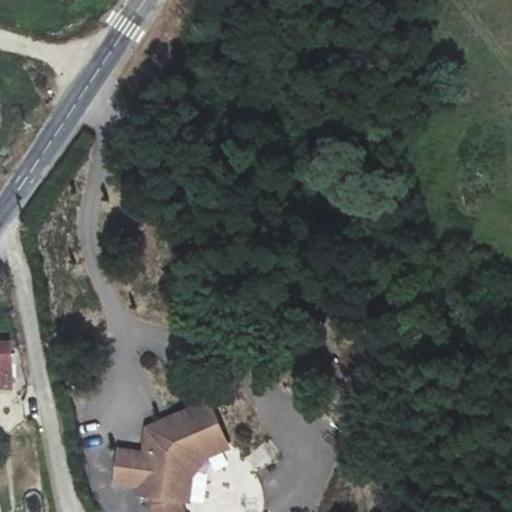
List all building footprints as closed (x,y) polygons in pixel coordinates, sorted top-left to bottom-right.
[(0,357),(0,397),(6,399),(12,359),(0,357)] [(220,441),(204,403),(150,426),(153,434),(150,439),(141,438),(138,455),(133,487),(132,496),(147,498),(172,502),(176,475),(194,451),(220,441)] [(150,426),(142,429),(141,438),(150,439),(153,434),(150,426)] [(172,502),(180,503),(184,478),(200,458),(223,448),(220,441),(194,451),(176,475),(172,502)] [(138,455),(114,451),(109,483),(133,487),(138,455)] [(148,511),(174,511),(172,505),(172,502),(147,498),(146,506),(148,511)]
